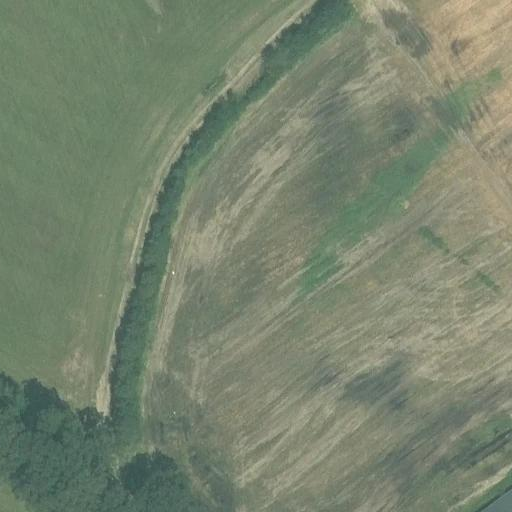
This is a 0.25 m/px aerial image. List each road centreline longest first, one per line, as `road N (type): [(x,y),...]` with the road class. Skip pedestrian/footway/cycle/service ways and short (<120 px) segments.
road 1 (track): [(326,0),(295,18),(155,182),(102,418),(94,497)]
road 2 (residential): [(111,511),(0,435)]
